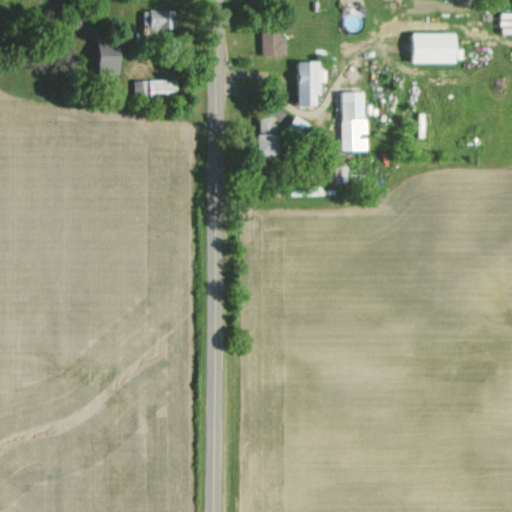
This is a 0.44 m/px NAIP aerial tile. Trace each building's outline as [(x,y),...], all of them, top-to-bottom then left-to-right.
[(145,28),(176,27),(176,9),(145,10),(145,28)] [(280,54),(280,38),(275,38),(275,29),(257,29),(257,54),(280,54)] [(451,61),(451,32),(403,32),(403,62),(451,61)] [(98,73),(120,76),(125,49),(103,45),(98,73)] [(290,61),(289,104),(313,105),(313,94),(317,94),(317,81),(324,81),(324,62),(290,61)] [(178,78),(150,79),(151,93),(178,91),(178,78)] [(135,94),(147,93),(146,80),(135,81),(135,94)] [(366,149),(366,135),(367,135),(367,118),(362,118),(361,91),(336,91),(337,150),(366,149)] [(306,125),(290,113),(282,123),(297,135),(306,125)] [(244,133),(244,154),(264,155),(264,117),(251,117),(251,133),(244,133)] [(344,168),(338,168),(338,165),(321,166),(321,179),(344,179),(344,168)]
